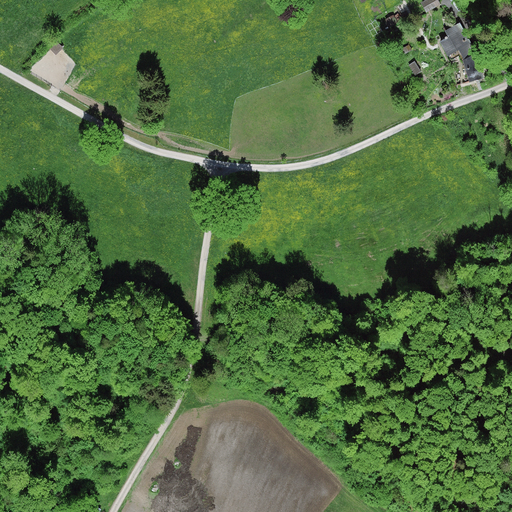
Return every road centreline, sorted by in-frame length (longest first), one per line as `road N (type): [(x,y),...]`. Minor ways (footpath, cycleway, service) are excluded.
road 1 (track): [(0,69),(154,150),(257,168),(338,155),(511,83)]
road 2 (track): [(115,511),(193,365),(221,164)]
